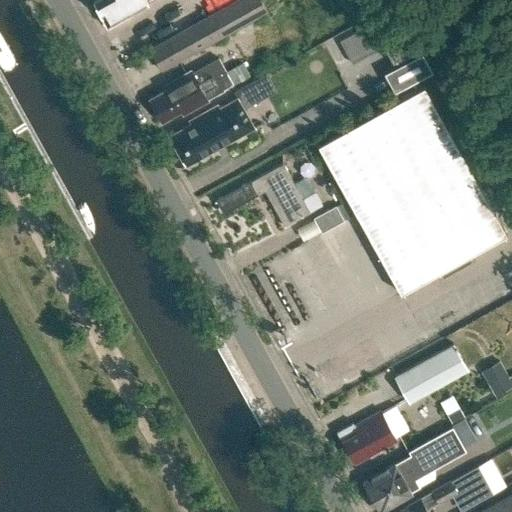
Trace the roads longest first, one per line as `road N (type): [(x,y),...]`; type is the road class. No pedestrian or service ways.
road 1 (secondary): [(347,511),(63,0)]
road 2 (unclassified): [(191,511),(0,167)]
